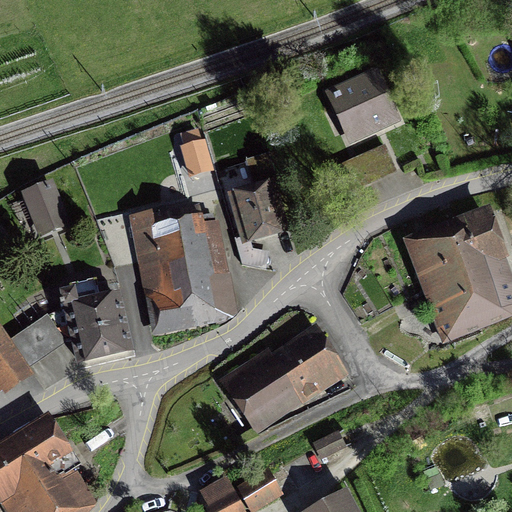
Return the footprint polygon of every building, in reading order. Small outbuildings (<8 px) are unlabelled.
[(377,77),(333,95),(352,138),(395,119),(377,77)] [(198,133),(182,138),(191,175),(210,170),(198,133)] [(256,190),(234,196),(246,239),(285,228),(265,156),(248,161),(256,190)] [(50,184),(27,194),(43,233),(66,224),(50,184)] [(210,277),(199,221),(155,229),(153,216),(133,220),(142,267),(166,262),(170,285),(152,288),(159,327),(226,314),(220,276),(210,277)] [(487,217),(448,233),(482,322),(511,309),(511,277),(511,276),(497,282),(487,259),(502,253),(487,217)] [(443,339),(482,322),(448,233),(447,230),(408,247),(426,291),(441,285),(448,302),(431,308),(443,339)] [(78,360),(124,349),(112,298),(97,301),(93,284),(72,289),(73,293),(62,296),(64,304),(61,304),(62,309),(47,316),(65,342),(74,340),(78,360)] [(47,316),(11,341),(29,366),(65,342),(47,316)] [(29,373),(0,330),(0,381),(5,389),(29,373)] [(250,424),(334,369),(315,340),(277,365),(268,351),(222,381),(250,424)] [(52,422),(14,446),(56,511),(86,511),(92,507),(70,471),(79,466),(52,422)] [(339,433),(314,445),(320,458),(345,446),(339,433)] [(56,511),(14,446),(0,454),(0,501),(4,508),(6,507),(9,511),(56,511)] [(271,473),(243,487),(254,506),(280,494),(271,473)] [(241,511),(226,481),(201,493),(209,511),(241,511)] [(346,511),(340,499),(315,511),(346,511)]
